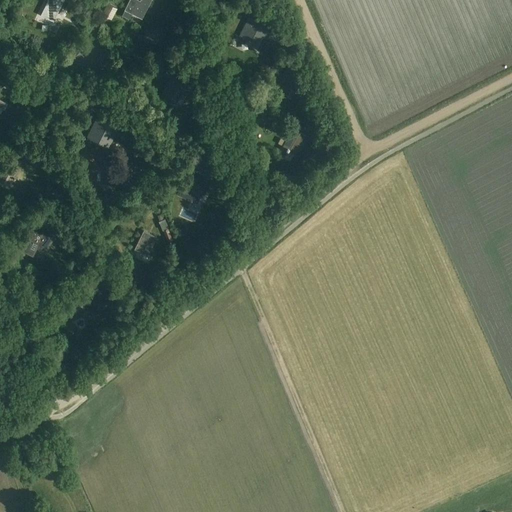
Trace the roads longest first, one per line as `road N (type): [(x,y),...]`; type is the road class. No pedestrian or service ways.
road 1 (track): [(54,405),(366,154),(511,78)]
road 2 (track): [(238,259),(344,511)]
road 3 (residential): [(0,431),(44,417),(54,405),(0,267)]
road 4 (track): [(370,165),(301,0)]
